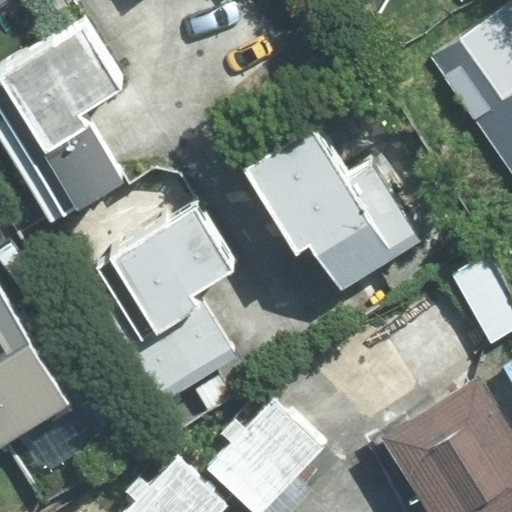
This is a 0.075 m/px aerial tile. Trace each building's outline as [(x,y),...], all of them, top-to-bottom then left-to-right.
[(511,0),(508,0),(433,52),(511,164),(511,0)] [(108,5),(2,65),(80,199),(142,163),(101,91),(144,66),(108,5)] [(382,147),(369,156),(333,103),(262,151),(349,279),(421,231),(415,223),(428,214),(382,147)] [(107,240),(139,299),(133,302),(177,380),(249,340),(210,271),(250,249),(212,181),(107,240)] [(511,309),(478,253),(452,269),(494,339),(511,328),(511,309)] [(0,256),(0,445),(86,391),(0,256)] [(432,282),(377,316),(420,385),(475,350),(432,282)] [(511,511),(511,379),(498,357),(390,423),(444,511),(511,511)] [(283,388),(251,418),(242,408),(226,424),(234,433),(215,451),(267,504),(334,441),(283,388)] [(189,443),(159,473),(149,463),(133,479),(142,488),(120,510),(121,511),(222,511),(240,495),(189,443)] [(99,511),(91,503),(81,511),(99,511)]
